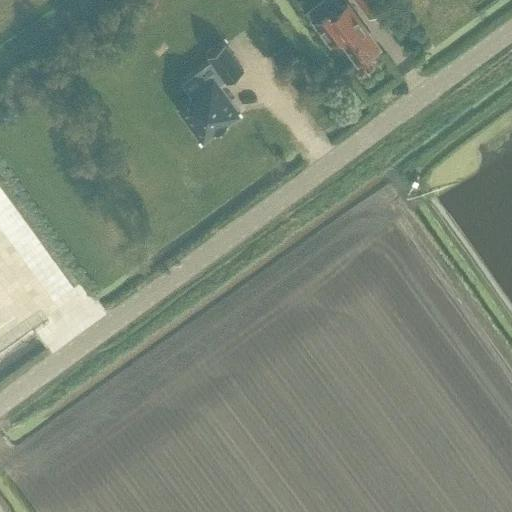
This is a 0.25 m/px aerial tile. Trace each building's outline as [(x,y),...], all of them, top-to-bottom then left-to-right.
[(322,0),(320,0),(306,11),(313,21),(330,44),(338,38),(357,64),(361,61),(364,62),(370,57),(370,54),(379,48),(349,7),(343,10),(337,3),(335,0),(327,0),(324,2),(322,0)] [(359,0),(370,15),(381,7),(376,0),(359,0)] [(207,51),(206,51),(212,60),(221,71),(227,80),(227,81),(244,69),(222,40),(224,43),(209,54),(207,51)] [(125,99),(160,67),(144,49),(109,80),(125,99)] [(192,96),(177,106),(201,140),(202,141),(215,131),(215,132),(228,122),(241,112),(240,111),(240,112),(220,84),(227,80),(221,71),(190,93),(192,96)]
